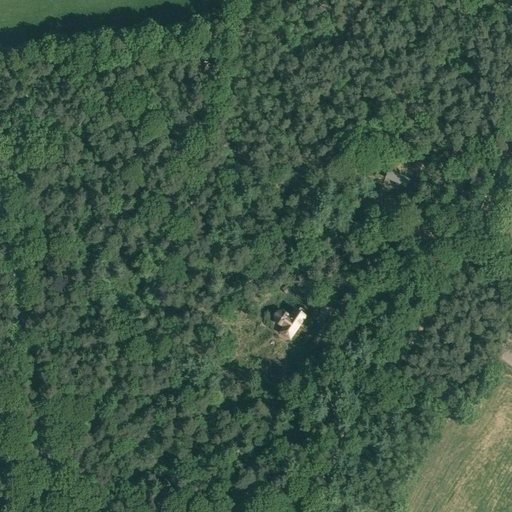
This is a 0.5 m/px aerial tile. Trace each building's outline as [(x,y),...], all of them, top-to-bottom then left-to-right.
[(389,169),(385,177),(406,186),(410,178),(389,169)] [(286,293),(293,287),(289,282),(282,288),(286,293)] [(319,318),(336,319),(338,307),(321,305),(319,318)] [(280,330),(290,338),(306,315),(296,308),(290,316),(277,307),(272,315),(284,324),(280,330)] [(303,327),(291,341),(295,345),(308,330),(303,327)]
